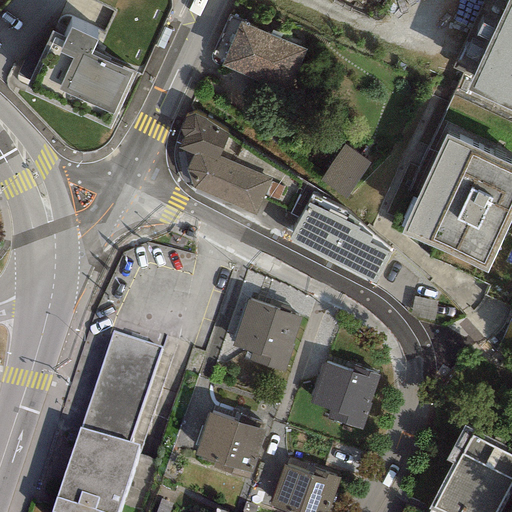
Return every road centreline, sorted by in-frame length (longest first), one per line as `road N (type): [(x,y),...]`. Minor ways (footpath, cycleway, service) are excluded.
road 1 (residential): [(120,179),(378,308),(409,339),(407,408),(351,511)]
road 2 (unclassified): [(207,0),(120,179)]
road 3 (primary): [(55,274),(0,461)]
